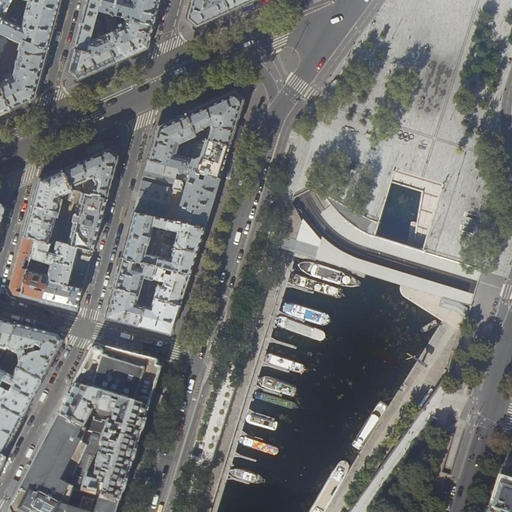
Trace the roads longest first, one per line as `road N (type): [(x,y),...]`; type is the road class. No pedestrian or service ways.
road 1 (secondary): [(335,22),(268,125),(201,358)]
road 2 (residential): [(85,328),(151,90)]
road 3 (primary): [(151,90),(272,34),(335,22)]
road 4 (residential): [(0,496),(85,328)]
road 5 (secondary): [(201,358),(153,511)]
road 6 (residential): [(56,132),(48,98),(74,0)]
road 7 (residential): [(23,147),(26,175),(0,274)]
